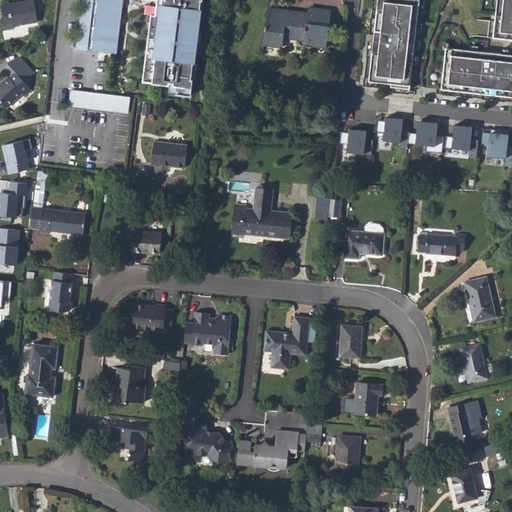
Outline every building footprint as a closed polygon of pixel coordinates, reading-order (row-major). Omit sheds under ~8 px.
[(92,50),(117,53),(122,0),(156,0),(155,17),(150,17),(142,82),(171,85),(171,83),(176,83),(175,86),(194,88),(195,79),(203,0),(82,0),(77,48),(88,49),(88,47),(92,47),(92,50)] [(418,0),(376,0),(372,43),(368,82),(390,84),(390,87),(409,89),(418,0)] [(511,0),(496,0),(492,38),(511,39),(511,0)] [(1,19),(2,30),(15,28),(15,25),(37,22),(34,1),(2,5),(3,15),(1,19)] [(263,45),(282,48),(284,38),(303,40),(303,45),(326,48),(331,11),(322,10),(320,25),(306,23),(307,14),(300,13),(300,16),(286,14),(286,11),(267,8),(263,45)] [(307,14),(306,23),(320,25),(322,10),(308,8),(307,14)] [(511,55),(445,48),(440,90),(483,94),(511,97),(511,55)] [(6,61),(14,69),(27,83),(34,69),(20,57),(6,61)] [(0,82),(0,99),(1,100),(8,107),(23,92),(25,94),(32,88),(27,83),(14,69),(8,75),(6,74),(5,75),(0,79),(2,81),(0,82)] [(72,90),(70,105),(128,113),(130,97),(72,90)] [(374,123),(373,131),(375,131),(377,120),(384,121),(385,117),(375,116),(374,123)] [(377,120),(375,131),(383,132),(382,140),(399,142),(398,145),(406,146),(407,143),(408,132),(408,131),(401,131),(402,119),(394,118),(385,117),(384,121),(377,120)] [(442,147),(443,136),(435,135),(437,123),(427,122),(417,121),(415,133),(408,132),(407,143),(426,145),(425,150),(441,152),(442,147)] [(461,126),(453,125),(452,136),(445,136),(444,147),(469,150),(468,157),(476,157),(477,143),(478,139),(470,138),(472,127),(461,126)] [(348,132),(348,129),(336,127),(334,142),(339,143),(340,131),(348,132)] [(478,139),(477,143),(481,143),(482,132),(490,133),(490,129),(479,127),(478,139)] [(339,143),(347,144),(346,151),(370,154),(372,140),(364,139),(365,130),(348,129),(348,132),(340,131),(339,143)] [(482,132),(481,143),(488,144),(487,155),(505,158),(504,165),(511,166),(511,145),(507,145),(508,131),(500,130),(490,129),(490,133),(482,132)] [(24,140),(2,145),(8,174),(30,168),(24,140)] [(151,165),(161,166),(161,164),(185,167),(188,145),(154,141),(151,165)] [(37,181),(43,182),(45,170),(38,169),(37,181)] [(10,193),(0,192),(0,215),(18,216),(19,195),(27,195),(28,182),(11,181),(10,193)] [(235,206),(232,234),(243,235),(243,234),(243,231),(265,233),(265,236),(290,238),(292,213),(271,211),(273,189),(256,188),(254,208),(253,211),(246,211),(247,207),(235,206)] [(327,215),(338,216),(340,198),(329,197),(327,215)] [(88,202),(81,201),(80,210),(87,210),(88,202)] [(29,228),(39,229),(39,232),(50,233),(50,231),(83,235),(86,213),(32,206),(31,218),(29,228)] [(365,232),(384,233),(384,231),(383,227),(380,224),(377,223),(373,223),(370,224),(367,226),(365,230),(365,232)] [(20,229),(0,227),(0,263),(18,265),(20,229)] [(123,249),(132,250),(132,251),(160,254),(162,233),(133,230),(133,231),(124,230),(123,249)] [(365,232),(347,231),(345,257),(359,258),(360,253),(382,254),(384,233),(365,232)] [(418,252),(426,252),(426,254),(456,256),(456,250),(464,251),(466,234),(457,233),(457,236),(427,233),(427,235),(419,235),(418,252)] [(72,273),(54,271),(53,280),(52,280),(49,306),(53,310),(66,311),(71,309),(72,301),(70,301),(71,292),(72,282),(71,282),(72,273)] [(471,306),(473,306),(477,320),(496,316),(486,277),(465,282),(471,306)] [(0,300),(0,297),(10,298),(11,281),(0,279),(0,300)] [(132,327),(163,330),(166,304),(155,303),(155,306),(135,304),(132,327)] [(192,343),(192,345),(203,346),(205,345),(212,345),(215,348),(214,354),(228,355),(232,316),(219,314),(216,317),(215,322),(209,321),(210,313),(196,312),(195,323),(192,343)] [(264,343),(272,343),(271,351),(272,351),(270,367),(289,369),(290,353),(305,355),(306,340),(308,323),(308,318),(293,316),(291,333),(290,333),(289,335),(283,334),(283,333),(265,331),(264,343)] [(185,342),(192,343),(195,323),(187,322),(185,342)] [(316,324),(308,323),(306,340),(315,341),(316,324)] [(339,355),(360,357),(361,338),(360,338),(361,326),(342,324),(339,355)] [(31,358),(57,362),(58,347),(33,343),(31,358)] [(263,350),(271,351),(272,343),(264,343),(263,350)] [(461,348),(469,382),(488,377),(480,344),(461,348)] [(25,393),(53,396),(55,377),(51,376),(52,368),(56,368),(57,362),(31,358),(29,374),(27,374),(25,393)] [(116,401),(130,403),(130,400),(145,402),(147,385),(145,385),(147,367),(132,365),(132,369),(119,368),(116,385),(118,385),(116,401)] [(355,413),(376,415),(378,394),(383,395),(384,384),(357,382),(355,413)] [(0,437),(9,436),(4,392),(0,392),(0,437)] [(449,407),(458,445),(475,440),(473,434),(481,432),(478,418),(475,418),(474,410),(470,411),(468,403),(449,407)] [(158,422),(175,424),(176,415),(169,414),(159,413),(158,422)] [(189,449),(199,450),(202,455),(206,455),(214,464),(221,465),(229,458),(226,455),(229,453),(230,446),(219,432),(214,431),(214,434),(205,433),(206,428),(198,427),(199,417),(184,415),(181,443),(189,444),(189,449)] [(198,427),(206,428),(207,418),(199,417),(198,427)] [(305,441),(320,442),(322,424),(307,423),(306,433),(305,441)] [(146,450),(141,449),(142,442),(146,443),(148,431),(112,426),(110,439),(116,440),(116,441),(117,441),(117,443),(118,443),(118,446),(122,446),(122,447),(130,448),(129,458),(144,461),(146,450)] [(252,463),(267,465),(267,467),(268,468),(271,469),(275,469),(277,468),(277,466),(285,467),(286,455),(288,456),(292,456),(295,455),(296,449),(298,432),(276,430),(274,445),(268,445),(264,441),(260,444),(254,443),(254,445),(250,445),(251,441),(238,439),(236,461),(252,463)] [(306,433),(298,432),(296,449),(304,450),(305,441),(306,433)] [(336,473),(357,475),(361,437),(339,435),(336,473)] [(497,443),(486,446),(489,454),(499,451),(497,443)] [(452,473),(446,474),(454,509),(479,503),(478,497),(471,468),(452,473)]
